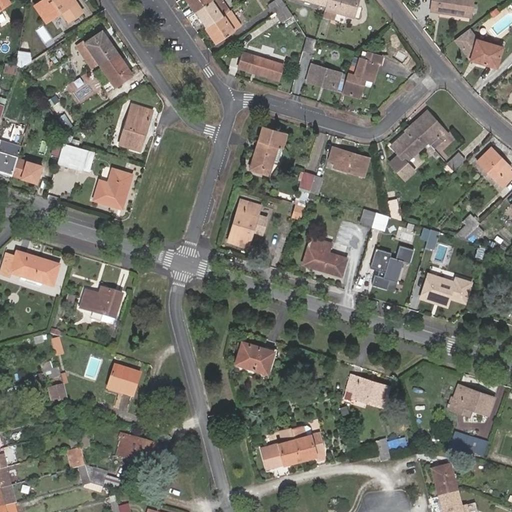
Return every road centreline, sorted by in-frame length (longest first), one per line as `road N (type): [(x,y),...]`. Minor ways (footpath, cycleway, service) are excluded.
road 1 (tertiary): [(184,263),(511,362)]
road 2 (residential): [(184,263),(176,315),(229,511)]
road 3 (residential): [(230,99),(366,133),(442,69)]
road 4 (tertiary): [(0,206),(184,263)]
road 5 (residential): [(105,0),(191,122),(223,137)]
road 6 (residential): [(184,263),(223,137)]
road 7 (residential): [(230,99),(158,0)]
